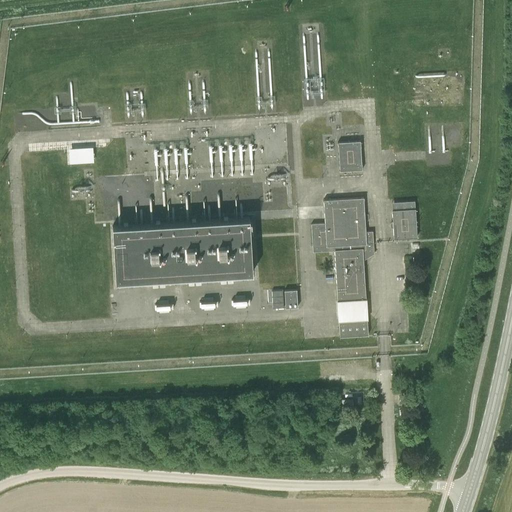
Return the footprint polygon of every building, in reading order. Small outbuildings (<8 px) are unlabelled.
[(317,33),(308,34),(308,44),(318,44),(317,33)] [(314,93),(315,102),(325,101),(322,75),(303,77),(305,94),(314,93)] [(360,141),(337,142),(339,171),(361,169),(360,141)] [(66,147),(67,162),(94,161),(93,146),(66,147)] [(337,300),(365,298),(362,254),(373,253),(372,231),(365,231),(363,197),(323,200),(324,223),(311,223),(312,251),(334,250),(337,300)] [(168,219),(187,219),(187,207),(167,208),(168,219)] [(393,238),(416,237),(414,208),(391,210),(392,221),(391,221),(389,223),(390,226),(391,227),(392,227),(393,238)] [(115,280),(252,272),(248,217),(112,225),(115,280)] [(283,307),(282,289),(271,290),(272,308),(283,307)] [(297,306),(296,289),(284,290),(285,307),(297,306)] [(366,319),(338,321),(339,336),(367,335),(366,319)]
